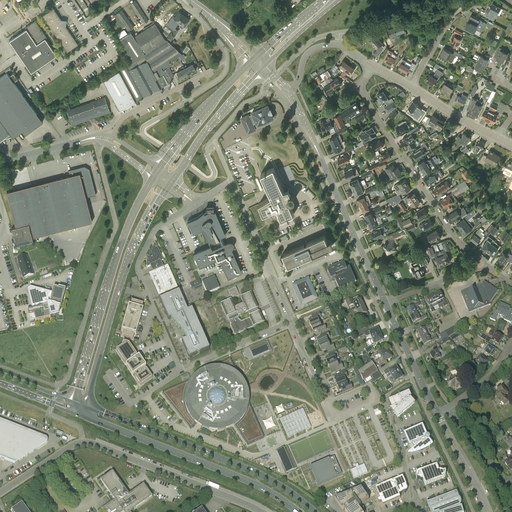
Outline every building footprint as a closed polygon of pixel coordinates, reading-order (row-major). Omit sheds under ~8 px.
[(11,0),(0,0),(0,52),(8,47),(3,41),(28,24),(11,0)] [(134,1),(131,4),(143,22),(144,24),(147,21),(146,20),(134,1)] [(486,16),(494,20),(500,8),(493,4),(486,16)] [(67,52),(78,45),(53,8),(42,16),(67,52)] [(133,26),(123,10),(117,14),(117,13),(114,16),(122,28),(125,26),(128,30),(133,26)] [(175,22),(178,24),(184,16),(181,14),(182,13),(180,12),(179,12),(173,19),(176,21),(175,22)] [(186,18),(184,16),(178,24),(179,25),(178,26),(182,29),(184,26),(184,27),(189,20),(189,19),(189,18),(187,17),(186,18)] [(487,21),(486,23),(480,20),(473,16),(473,17),(471,16),(468,21),(464,28),(473,33),(474,33),(476,30),(480,32),(484,31),(486,26),(491,29),(494,24),(487,21)] [(26,26),(28,28),(9,41),(31,72),(56,55),(45,39),(47,38),(35,21),(26,26)] [(170,32),(166,37),(170,40),(179,28),(173,23),(169,29),(170,30),(169,32),(170,32)] [(180,55),(181,54),(180,53),(173,45),(170,43),(166,39),(165,40),(155,24),(133,36),(131,32),(120,38),(127,51),(125,52),(131,63),(126,65),(127,66),(118,70),(124,79),(135,101),(172,81),(168,74),(171,71),(169,66),(172,65),(170,61),(178,56),(180,60),(182,59),(180,55)] [(403,24),(394,27),(396,34),(397,34),(400,33),(400,35),(397,36),(399,39),(402,38),(401,36),(406,34),(403,24)] [(399,42),(397,36),(397,34),(396,34),(394,27),(388,29),(390,36),(394,35),(394,37),(395,37),(396,40),(393,41),(394,46),(399,42)] [(121,37),(127,33),(125,29),(118,33),(121,37)] [(454,36),(450,44),(456,47),(461,39),(459,38),(461,36),(462,33),(455,29),(453,32),(457,34),(455,36),(454,36)] [(377,57),(384,47),(383,46),(381,45),(383,43),(378,38),(380,37),(377,33),(371,39),(374,42),(379,47),(374,55),(377,57)] [(502,37),(497,46),(499,47),(494,56),(497,58),(496,59),(502,62),(507,53),(501,50),(502,48),(500,48),(505,39),(502,37)] [(452,53),(443,48),(440,55),(448,59),(448,61),(450,62),(451,63),(454,57),(455,57),(456,55),(458,57),(459,57),(460,57),(462,55),(455,51),(453,54),(452,53)] [(393,53),(388,50),(383,59),(384,60),(384,61),(392,65),(397,56),(395,55),(393,58),(391,57),(393,53)] [(480,56),(478,62),(485,65),(488,59),(487,59),(489,56),(485,54),(483,57),(480,56)] [(398,68),(407,73),(407,72),(411,74),(416,65),(412,63),(409,67),(405,65),(407,61),(403,59),(398,68)] [(343,61),(339,66),(344,69),(344,70),(348,64),(343,61)] [(478,62),(475,68),(476,68),(475,70),(481,73),(485,65),(478,62)] [(185,65),(183,66),(187,74),(195,70),(195,69),(196,69),(195,66),(194,67),(192,63),(186,66),(185,65)] [(339,76),(344,80),(346,77),(343,75),(346,71),(350,74),(354,69),(348,64),(344,70),(344,69),(339,76)] [(179,78),(180,78),(187,74),(183,66),(181,67),(182,68),(176,72),(178,76),(177,76),(178,78),(179,78)] [(425,80),(433,85),(436,80),(437,81),(440,76),(441,76),(443,73),(437,69),(436,72),(433,77),(429,75),(425,80)] [(135,101),(124,79),(118,70),(103,80),(119,110),(118,110),(135,101)] [(0,120),(12,136),(13,137),(21,131),(24,135),(42,122),(13,82),(9,76),(7,73),(0,77),(0,120)] [(9,76),(13,82),(17,79),(13,73),(9,76)] [(334,88),(327,77),(325,73),(324,74),(326,77),(323,78),(325,81),(321,83),(327,93),(334,88)] [(333,81),(329,75),(327,77),(334,88),(341,84),(338,78),(333,81)] [(489,82),(486,88),(492,91),(495,86),(489,82)] [(453,89),(444,83),(440,89),(439,88),(438,91),(441,93),(443,91),(449,95),(453,89)] [(387,98),(383,91),(380,93),(379,92),(378,93),(378,94),(377,95),(379,98),(377,100),(379,103),(382,101),(382,102),(384,100),(387,105),(384,107),(387,112),(397,107),(393,101),(391,98),(388,100),(387,98)] [(460,97),(457,95),(454,100),(463,105),(467,96),(462,93),(460,97)] [(67,110),(66,110),(71,125),(72,125),(90,118),(91,120),(94,119),(93,117),(109,112),(109,111),(104,97),(70,109),(69,107),(66,108),(67,110)] [(470,111),(470,112),(472,113),(479,101),(472,97),(467,105),(468,106),(466,109),(469,110),(468,110),(470,111)] [(408,112),(411,114),(411,113),(413,115),(416,109),(418,105),(416,103),(416,102),(414,101),(413,101),(408,108),(410,109),(408,112)] [(482,102),(479,101),(472,113),(475,115),(476,114),(477,115),(478,113),(479,114),(481,109),(480,109),(482,105),(480,105),(482,102)] [(352,103),(352,104),(350,105),(350,106),(354,113),(355,115),(358,113),(357,112),(359,110),(361,109),(356,102),(355,102),(352,103)] [(485,119),(487,120),(494,105),(492,104),(490,106),(488,111),(485,109),(482,117),(483,117),(483,118),(484,119),(485,119)] [(271,114),(273,114),(270,109),(269,109),(268,105),(262,108),(263,106),(259,107),(255,109),(257,110),(252,112),(253,114),(249,116),(248,115),(241,118),(248,133),(255,130),(253,125),(257,123),(257,125),(260,124),(261,127),(272,122),(271,119),(273,118),(271,114)] [(341,111),(345,119),(354,113),(350,106),(350,105),(344,109),(341,110),(341,111)] [(493,109),(495,110),(502,113),(504,108),(498,105),(497,106),(494,105),(493,109)] [(491,111),(487,120),(488,120),(493,123),(497,115),(494,114),(494,113),(491,111)] [(339,128),(338,128),(339,130),(340,129),(339,128),(344,125),(342,120),(340,115),(334,118),(336,123),(339,128)] [(426,126),(428,122),(434,126),(439,118),(433,115),(430,118),(428,116),(423,124),(426,126)] [(335,121),(331,123),(329,118),(320,122),(322,126),(322,127),(321,128),(322,130),(324,130),(324,131),(333,127),(335,132),(336,131),(337,131),(339,130),(335,121)] [(440,130),(444,122),(439,118),(434,126),(440,130)] [(0,136),(1,139),(12,136),(0,120),(0,136)] [(403,121),(398,124),(399,126),(396,128),(400,134),(407,129),(406,128),(409,126),(407,123),(405,121),(404,122),(403,121)] [(359,134),(364,142),(376,135),(374,131),(372,127),(370,128),(366,130),(359,134)] [(403,139),(406,144),(413,140),(415,139),(412,135),(418,131),(415,127),(409,131),(411,134),(409,134),(403,139)] [(455,142),(460,145),(462,142),(466,144),(470,137),(464,133),(461,138),(459,136),(455,142)] [(332,146),(342,142),(339,135),(329,139),(332,146)] [(372,143),(373,144),(371,145),(373,149),(375,147),(377,150),(380,148),(383,146),(380,140),(376,142),(376,141),(372,143)] [(416,145),(413,140),(406,144),(410,150),(416,145)] [(482,148),(485,143),(479,141),(478,143),(477,143),(474,149),(478,151),(480,147),(482,148)] [(345,148),(343,145),(342,142),(332,146),(335,152),(345,148)] [(423,155),(421,153),(424,151),(425,151),(428,149),(425,143),(421,145),(422,148),(419,150),(419,149),(416,151),(412,154),(414,156),(413,157),(415,159),(416,160),(423,155)] [(350,150),(353,149),(353,148),(356,147),(355,144),(352,145),(352,144),(344,148),(346,152),(347,151),(350,150)] [(479,163),(484,165),(486,160),(495,165),(499,156),(494,153),(490,150),(487,156),(483,154),(479,163)] [(380,167),(386,164),(385,161),(391,157),(388,151),(381,155),(380,153),(373,157),(375,160),(378,159),(379,161),(380,162),(369,168),(370,170),(380,166),(380,167)] [(349,161),(346,154),(338,158),(339,161),(339,162),(339,163),(341,164),(342,166),(346,165),(345,162),(349,161)] [(417,164),(421,169),(438,159),(435,155),(426,162),(424,159),(417,164)] [(439,161),(438,159),(421,169),(424,174),(431,170),(430,168),(439,161)] [(508,161),(507,161),(505,166),(502,165),(500,170),(506,173),(508,169),(511,171),(511,170),(511,163),(511,162),(509,161),(508,161)] [(391,171),(395,177),(400,174),(401,173),(400,171),(397,167),(395,168),(393,165),(386,169),(388,173),(391,171)] [(30,222),(33,237),(92,222),(86,197),(96,195),(89,170),(88,170),(88,169),(84,167),(83,167),(83,166),(68,170),(69,175),(64,177),(51,180),(47,181),(34,184),(31,185),(15,189),(6,191),(15,226),(30,222)] [(271,196),(259,204),(261,209),(263,214),(276,209),(281,220),(287,217),(288,219),(290,219),(290,216),(291,216),(294,214),(289,203),(293,201),(294,200),(295,198),(294,197),(294,196),(292,195),(291,195),(288,189),(284,191),(282,188),(275,170),(274,167),(267,170),(266,168),(265,168),(264,169),(265,171),(261,173),(271,196)] [(347,178),(355,175),(354,172),(357,170),(356,167),(352,168),(351,168),(348,169),(349,170),(344,172),(346,174),(345,175),(347,178)] [(443,176),(439,170),(427,178),(431,184),(443,176)] [(474,179),(472,176),(465,180),(457,185),(461,193),(469,188),(466,183),(469,183),(474,179)] [(351,186),(353,189),(366,183),(364,179),(359,182),(357,179),(349,182),(350,186),(351,186)] [(395,191),(408,184),(405,179),(397,184),(398,186),(395,188),(397,190),(395,191)] [(434,189),(437,195),(450,187),(447,181),(434,189)] [(367,187),(366,183),(353,189),(354,192),(353,193),(355,196),(363,192),(362,189),(367,187)] [(403,193),(411,188),(408,184),(395,191),(398,195),(403,193)] [(407,203),(410,202),(417,198),(414,193),(411,195),(410,194),(404,198),(407,203)] [(449,195),(440,200),(446,209),(452,206),(451,204),(453,202),(457,200),(453,193),(449,195)] [(358,203),(359,203),(360,206),(368,203),(371,201),(370,198),(366,200),(365,196),(357,200),(358,200),(357,201),(358,203)] [(416,204),(419,202),(417,198),(410,202),(413,207),(417,205),(416,204)] [(363,212),(370,208),(368,203),(360,206),(361,208),(361,209),(361,211),(363,211),(363,212)] [(206,206),(207,212),(206,213),(205,213),(204,214),(203,213),(206,210),(197,217),(187,222),(188,226),(189,229),(190,229),(192,233),(195,232),(202,228),(208,241),(215,241),(221,239),(220,237),(225,235),(214,211),(214,212),(213,212),(213,206),(206,206)] [(449,213),(453,219),(465,212),(461,207),(459,208),(459,207),(456,209),(449,213)] [(423,208),(414,214),(416,216),(418,215),(420,218),(427,214),(423,208)] [(462,217),(463,219),(460,221),(460,222),(457,224),(461,229),(468,224),(467,224),(470,222),(468,219),(476,213),(474,209),(462,217)] [(366,218),(367,221),(385,213),(379,216),(378,214),(373,216),(372,212),(364,215),(365,216),(364,216),(365,219),(366,218)] [(380,218),(386,215),(385,213),(367,221),(369,224),(368,225),(369,227),(370,227),(370,228),(378,224),(382,222),(380,218)] [(412,224),(410,218),(402,222),(404,228),(412,224)] [(421,228),(424,226),(426,229),(433,225),(430,219),(420,225),(421,228)] [(469,226),(468,224),(461,229),(464,234),(467,232),(468,232),(471,229),(473,228),(471,225),(469,226)] [(495,227),(492,224),(484,234),(485,234),(487,236),(495,227)] [(14,245),(15,248),(33,244),(28,225),(15,228),(10,229),(14,245)] [(384,225),(379,227),(376,229),(376,230),(372,232),(373,234),(373,235),(374,237),(375,237),(375,238),(376,237),(378,240),(384,237),(381,232),(386,230),(384,225)] [(474,234),(471,238),(477,243),(485,234),(484,234),(479,229),(474,234)] [(399,232),(392,235),(388,237),(390,242),(384,245),(388,252),(396,249),(393,241),(394,240),(406,235),(404,230),(399,232)] [(427,235),(427,233),(420,237),(422,241),(428,237),(431,241),(436,238),(437,240),(440,238),(439,236),(440,236),(436,230),(427,235)] [(501,239),(505,242),(510,234),(506,231),(501,239)] [(332,247),(330,241),(327,242),(325,235),(307,243),(306,241),(305,241),(306,243),(283,254),(288,266),(310,256),(311,259),(310,256),(330,248),(332,247)] [(223,244),(221,239),(215,241),(220,241),(221,245),(211,249),(210,246),(196,252),(195,258),(194,260),(195,263),(197,262),(199,267),(215,260),(216,260),(216,261),(218,262),(219,262),(220,262),(221,264),(223,270),(227,278),(241,272),(231,249),(232,249),(233,248),(233,247),(233,246),(233,245),(233,244),(233,243),(232,243),(232,242),(231,242),(230,241),(229,241),(228,242),(223,244)] [(485,249),(484,250),(487,252),(494,242),(492,244),(489,242),(490,241),(488,239),(482,247),(485,249)] [(492,255),(499,245),(494,242),(487,252),(489,254),(490,253),(492,255)] [(151,250),(150,251),(149,253),(149,254),(148,255),(148,256),(147,257),(147,258),(147,259),(147,261),(147,262),(146,263),(146,264),(147,266),(147,267),(147,269),(147,268),(150,267),(152,272),(148,274),(158,297),(177,289),(167,266),(162,268),(160,262),(163,261),(156,245),(156,244),(155,245),(154,246),(153,247),(153,248),(152,249),(151,250)] [(446,251),(449,250),(446,244),(443,246),(444,250),(443,251),(444,254),(441,256),(445,264),(450,261),(446,251)] [(439,266),(445,264),(441,256),(438,257),(436,253),(434,254),(432,250),(429,252),(432,258),(435,256),(439,266)] [(503,252),(498,259),(503,263),(506,260),(508,262),(511,257),(511,255),(508,252),(506,254),(503,252)] [(28,261),(26,256),(17,259),(18,263),(23,278),(33,275),(28,261)] [(421,275),(425,273),(422,265),(425,264),(426,265),(429,264),(426,258),(419,261),(419,260),(417,261),(417,262),(412,264),(413,266),(411,267),(412,268),(411,268),(413,272),(414,272),(414,273),(415,273),(416,276),(417,276),(417,277),(418,277),(421,275)] [(57,268),(55,261),(47,263),(48,266),(48,267),(49,270),(57,268)] [(357,284),(350,269),(347,270),(344,265),(327,273),(331,280),(334,278),(340,291),(357,284)] [(219,289),(214,278),(202,283),(207,294),(219,289)] [(190,284),(192,289),(201,285),(199,280),(190,284)] [(317,300),(308,280),(294,286),(298,295),(299,294),(299,296),(298,297),(301,304),(302,304),(303,306),(317,300)] [(469,314),(490,305),(489,303),(490,302),(490,303),(498,292),(499,292),(495,290),(489,286),(484,282),(484,283),(479,285),(473,287),(474,290),(471,291),(469,289),(460,292),(466,306),(469,314)] [(30,288),(27,291),(32,311),(26,312),(28,318),(29,318),(30,323),(35,322),(50,318),(58,316),(60,309),(61,309),(65,293),(65,291),(58,289),(58,290),(53,289),(52,294),(30,288)] [(178,293),(159,301),(168,321),(171,320),(173,323),(175,326),(177,328),(180,331),(182,334),(184,337),(186,341),(181,342),(189,359),(209,350),(191,310),(190,311),(190,309),(186,310),(178,293)] [(229,322),(230,325),(229,325),(234,336),(253,327),(253,328),(264,323),(259,312),(257,313),(258,312),(257,310),(256,310),(257,309),(251,293),(240,298),(243,304),(243,305),(242,304),(235,308),(234,308),(231,300),(221,305),(220,305),(224,312),(228,322),(229,322)] [(442,297),(440,293),(433,296),(438,306),(443,303),(444,307),(447,305),(443,297),(442,297)] [(432,313),(435,312),(433,308),(438,306),(433,296),(426,299),(429,304),(428,304),(432,313)] [(349,308),(355,305),(360,317),(367,314),(361,300),(353,303),(352,300),(346,302),(349,308)] [(143,310),(141,310),(143,305),(131,301),(130,306),(128,306),(127,312),(121,331),(123,331),(121,336),(132,340),(134,335),(135,335),(139,324),(140,325),(140,321),(143,310)] [(417,314),(417,313),(420,312),(417,307),(420,305),(419,303),(410,307),(411,308),(406,310),(408,312),(410,317),(417,314)] [(495,322),(498,315),(505,318),(504,320),(510,323),(511,320),(510,319),(511,315),(511,309),(510,309),(509,312),(498,307),(497,311),(495,310),(493,316),(491,316),(490,319),(495,322)] [(311,327),(320,323),(318,320),(321,318),(320,316),(319,313),(313,316),(314,318),(308,321),(311,327)] [(419,318),(417,314),(410,317),(413,323),(418,321),(418,322),(427,317),(425,315),(419,318)] [(324,325),(321,326),(320,323),(311,327),(314,332),(319,330),(320,333),(326,330),(324,325)] [(422,330),(417,332),(421,339),(428,336),(430,334),(428,329),(432,328),(430,325),(422,329),(422,330)] [(366,329),(358,333),(356,334),(358,339),(365,335),(367,338),(370,336),(372,339),(380,335),(377,329),(368,334),(366,329)] [(498,345),(502,337),(495,334),(490,331),(488,336),(493,338),(491,342),(498,345)] [(319,346),(327,342),(326,339),(329,338),(328,335),(327,332),(321,335),(322,338),(316,340),(319,346)] [(375,345),(383,341),(380,335),(372,339),(375,345)] [(479,338),(490,344),(491,342),(482,335),(481,336),(480,335),(479,338)] [(436,337),(430,340),(428,336),(421,339),(424,345),(428,343),(429,344),(438,340),(436,337)] [(136,355),(128,344),(123,342),(122,346),(116,350),(124,363),(125,363),(126,365),(125,366),(132,376),(133,375),(135,377),(134,378),(140,386),(152,378),(146,370),(144,368),(145,367),(138,357),(137,357),(136,355)] [(250,349),(254,358),(269,351),(265,342),(249,349),(250,349)] [(332,344),(329,346),(327,342),(319,346),(321,352),(327,349),(328,352),(334,349),(332,344)] [(479,349),(477,351),(482,355),(484,353),(491,357),(495,351),(488,346),(488,347),(485,345),(482,350),(479,349)] [(431,360),(432,361),(433,361),(434,362),(440,358),(437,353),(441,351),(439,347),(435,350),(436,351),(429,355),(432,359),(431,360)] [(383,358),(378,361),(380,364),(392,358),(390,355),(390,354),(390,353),(389,352),(388,351),(385,353),(383,350),(379,352),(383,358)] [(481,357),(482,355),(477,351),(475,353),(478,355),(476,358),(478,360),(476,363),(483,368),(487,362),(486,362),(481,357)] [(325,360),(327,365),(336,362),(336,361),(339,360),(337,355),(335,352),(328,355),(329,358),(325,360)] [(367,355),(367,354),(364,356),(361,358),(364,364),(368,362),(369,363),(358,370),(363,380),(377,371),(371,362),(367,355)] [(190,380),(190,381),(182,384),(162,393),(191,429),(195,424),(196,425),(197,425),(198,426),(199,427),(200,427),(201,428),(202,428),(203,429),(204,429),(205,430),(206,430),(207,430),(208,431),(209,431),(210,431),(211,431),(212,432),(213,432),(215,432),(216,432),(217,432),(218,432),(219,432),(220,432),(221,431),(222,431),(223,431),(224,431),(226,430),(227,430),(228,430),(229,429),(230,429),(231,428),(232,428),(233,427),(234,427),(235,426),(248,445),(264,438),(248,404),(249,402),(249,401),(249,400),(249,399),(249,398),(249,397),(249,396),(248,395),(248,394),(248,392),(248,391),(247,390),(247,389),(247,388),(246,387),(246,386),(245,385),(245,384),(244,383),(244,382),(243,381),(242,380),(242,379),(241,379),(240,378),(240,377),(239,376),(238,375),(237,375),(236,374),(230,359),(216,367),(215,367),(213,367),(212,367),(211,368),(210,368),(209,368),(208,368),(207,369),(206,369),(205,369),(204,370),(203,370),(202,371),(201,371),(200,372),(199,372),(198,373),(197,374),(196,374),(195,375),(194,376),(193,377),(193,378),(192,378),(191,379),(190,380)] [(340,363),(337,364),(336,362),(327,365),(330,371),(335,369),(336,371),(343,369),(341,365),(340,363)] [(397,369),(396,367),(388,371),(384,373),(387,379),(392,377),(399,373),(399,372),(399,371),(398,370),(397,369)] [(340,377),(334,380),(337,386),(346,382),(345,378),(348,377),(345,372),(339,374),(340,377)] [(400,379),(402,378),(399,373),(392,377),(395,380),(392,382),(393,384),(399,381),(398,380),(400,379)] [(456,388),(461,385),(458,381),(463,378),(459,373),(453,378),(454,379),(447,384),(452,390),(455,387),(456,388)] [(188,374),(181,377),(183,382),(190,379),(188,374)] [(350,383),(347,384),(346,382),(337,386),(339,391),(345,389),(346,391),(353,389),(350,383)] [(383,390),(385,393),(387,391),(392,388),(390,385),(385,388),(385,389),(383,390)] [(508,394),(502,386),(498,390),(500,393),(497,395),(504,406),(509,402),(505,397),(508,394)] [(392,411),(391,412),(392,413),(391,414),(392,415),(394,413),(398,418),(414,403),(411,398),(409,392),(399,397),(399,396),(393,398),(388,400),(392,408),(390,409),(392,411)] [(276,408),(278,414),(285,411),(282,405),(276,408)] [(279,420),(287,438),(311,428),(302,409),(279,420)] [(33,452),(37,449),(45,444),(46,443),(47,442),(47,441),(47,439),(46,438),(45,438),(0,420),(0,457),(7,461),(8,461),(15,464),(15,463),(17,459),(20,460),(22,456),(25,457),(27,453),(30,454),(33,452)] [(427,436),(422,426),(405,434),(410,446),(409,446),(412,451),(408,453),(414,453),(420,451),(426,448),(433,444),(429,440),(430,438),(429,436),(428,436),(427,436)] [(276,451),(281,463),(288,460),(292,470),(285,473),(286,473),(296,469),(287,447),(276,451)] [(508,467),(511,470),(511,469),(511,454),(510,455),(511,457),(508,461),(506,458),(503,461),(505,463),(508,467)] [(336,477),(341,475),(334,457),(328,460),(328,459),(310,467),(311,471),(310,472),(308,473),(313,483),(316,482),(318,486),(336,478),(336,477)] [(81,461),(75,464),(78,471),(84,468),(81,461)] [(350,470),(354,479),(367,473),(364,464),(358,467),(357,464),(354,465),(356,468),(350,470)] [(446,471),(445,471),(444,471),(443,471),(442,470),(441,470),(440,470),(439,470),(437,465),(419,472),(418,472),(418,473),(417,474),(416,475),(416,476),(416,477),(416,478),(416,479),(417,480),(417,479),(418,479),(419,480),(421,480),(421,481),(422,481),(423,480),(425,486),(443,479),(443,478),(444,478),(445,477),(445,476),(446,476),(446,475),(446,474),(446,473),(446,472),(446,471)] [(112,472),(100,481),(111,496),(115,501),(122,511),(130,511),(152,497),(143,485),(129,496),(121,484),(112,472)] [(360,479),(368,491),(374,489),(370,481),(373,479),(371,474),(360,479)] [(380,499),(379,500),(378,502),(379,502),(381,502),(383,506),(400,498),(399,495),(406,491),(407,490),(407,489),(406,485),(403,477),(376,489),(380,499)] [(350,495),(349,494),(335,499),(342,510),(344,509),(346,511),(345,511),(361,511),(359,508),(361,507),(360,505),(369,499),(361,489),(351,493),(350,495)] [(436,508),(437,511),(463,511),(462,506),(458,507),(460,506),(460,504),(460,503),(460,501),(459,500),(457,492),(427,503),(430,511),(436,508)] [(122,511),(115,501),(101,510),(102,511),(122,511)] [(28,511),(22,503),(11,510),(12,511),(28,511)]
